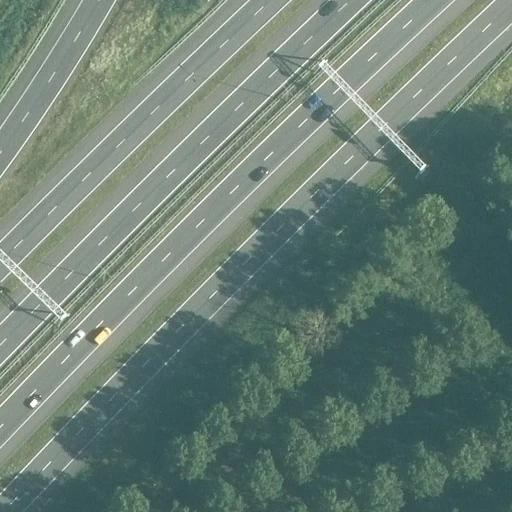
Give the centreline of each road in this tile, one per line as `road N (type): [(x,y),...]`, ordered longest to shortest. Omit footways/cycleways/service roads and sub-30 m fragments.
road 1 (motorway): [(5,511),(189,319),(511,6)]
road 2 (motorway): [(0,430),(432,0)]
road 3 (motorway): [(350,0),(0,345)]
road 4 (motorway): [(271,0),(0,263)]
road 5 (motorway): [(95,0),(0,149)]
